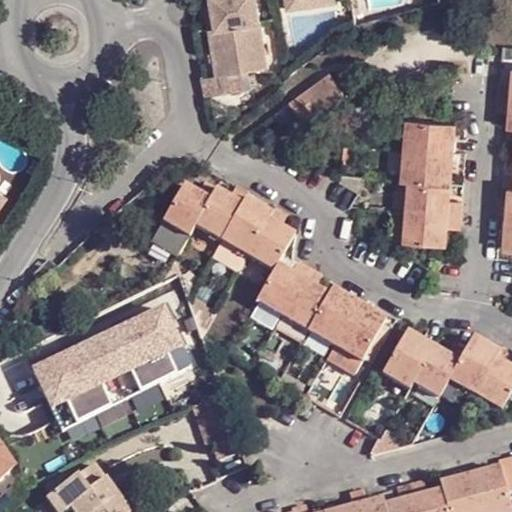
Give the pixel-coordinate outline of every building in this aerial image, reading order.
[(218,26),(214,0),(208,0),(212,27),(218,26)] [(218,62),(266,49),(258,0),(214,0),(218,26),(212,27),(216,49),(217,60),(218,62)] [(338,0),(287,0),(289,10),(339,2),(338,0)] [(220,75),(268,68),(266,49),(218,62),(220,75)] [(346,92),(331,72),(307,90),(319,106),(323,110),(346,92)] [(511,249),(511,82),(501,82),(499,109),(511,110),(510,141),(511,141),(511,171),(507,172),(506,187),(511,187),(506,249),(511,249)] [(319,106),(307,90),(291,102),(303,118),(319,106)] [(452,200),(458,122),(409,117),(404,180),(411,181),(407,241),(449,243),(450,228),(462,229),(464,201),(452,200)] [(364,363),(388,320),(335,290),(331,295),(318,288),(324,277),(300,263),(294,274),(279,266),(297,236),(282,228),(289,217),(277,210),(275,214),(248,198),(250,194),(238,186),(231,198),(205,183),(199,194),(185,187),(165,223),(190,237),(196,226),(276,272),(258,302),(364,363)] [(0,194),(10,202),(15,194),(0,184),(0,194)] [(0,217),(10,202),(0,194),(0,217)] [(190,237),(165,223),(158,236),(183,250),(190,237)] [(179,274),(176,264),(167,280),(179,274)] [(162,309),(33,370),(53,411),(63,433),(192,372),(182,351),(162,309)] [(505,412),(511,398),(511,367),(511,366),(511,352),(506,349),(503,354),(476,339),(469,352),(458,345),(451,357),(409,334),(385,376),(412,391),(416,386),(442,400),(452,382),(505,412)] [(166,471),(146,431),(116,446),(137,485),(166,471)] [(0,445),(0,482),(16,468),(0,445)] [(511,511),(511,506),(501,469),(427,489),(426,484),(400,491),(401,496),(384,501),(383,495),(367,499),(365,492),(351,496),(354,508),(339,511),(308,511),(307,507),(293,511),(511,511)] [(172,483),(166,471),(137,485),(145,498),(172,483)] [(110,511),(87,480),(67,494),(51,505),(48,506),(52,511),(110,511)] [(49,486),(40,487),(51,505),(67,494),(58,481),(57,482),(49,486)]
